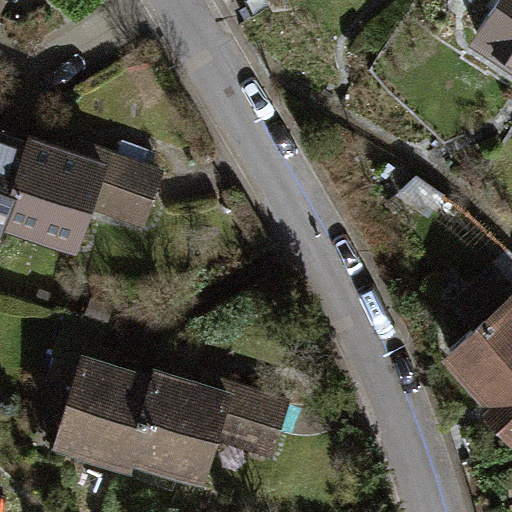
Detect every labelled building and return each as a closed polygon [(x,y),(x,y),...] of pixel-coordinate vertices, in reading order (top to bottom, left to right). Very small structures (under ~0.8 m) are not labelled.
[(511,0),(497,0),(477,29),(511,52),(511,0)] [(0,132),(0,218),(2,213),(26,141),(0,132)] [(74,237),(87,198),(100,158),(28,134),(26,141),(2,213),(74,237)] [(103,150),(100,158),(87,198),(143,217),(159,168),(103,150)] [(455,296),(478,321),(511,291),(490,266),(455,296)] [(511,291),(478,321),(448,348),(488,392),(482,397),(511,430),(511,291)] [(51,372),(75,379),(85,345),(62,338),(51,372)] [(128,456),(130,449),(152,375),(96,359),(99,349),(85,345),(75,379),(58,436),(128,456)] [(202,470),(214,431),(226,389),(154,368),(152,375),(130,449),(202,470)] [(229,380),(226,389),(214,431),(270,447),(285,396),(229,380)]
